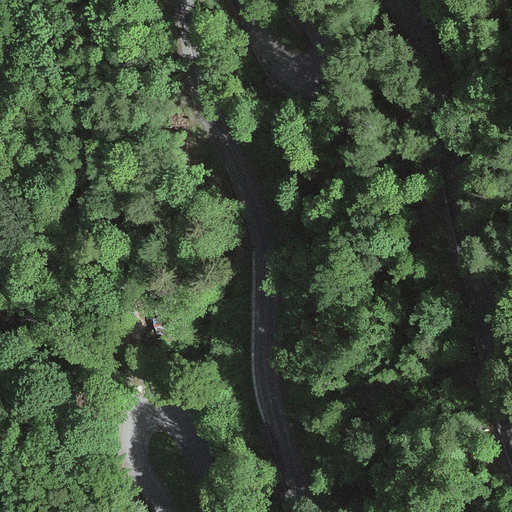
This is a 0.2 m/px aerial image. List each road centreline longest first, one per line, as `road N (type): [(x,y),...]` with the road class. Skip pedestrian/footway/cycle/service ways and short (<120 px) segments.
road 1 (tertiary): [(187,0),(207,83),(267,235),(274,401),(305,511)]
road 2 (tertiary): [(454,182),(511,437)]
road 3 (tertiary): [(222,511),(176,423),(158,417),(143,423),(136,445),(168,511)]
road 4 (tertiary): [(454,182),(431,74),(391,0)]
road 5 (tertiary): [(303,0),(326,39),(323,55),(304,66),(275,57),(238,0)]
